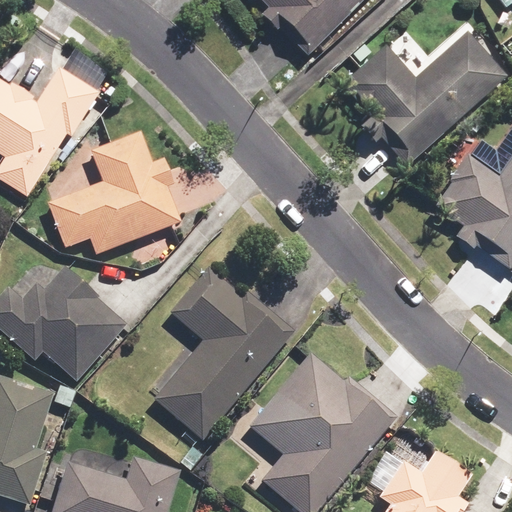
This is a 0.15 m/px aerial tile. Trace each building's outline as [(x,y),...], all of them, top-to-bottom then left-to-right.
[(306,56),(363,0),(256,0),(267,11),(264,13),(306,56)] [(365,125),(403,167),(504,77),(465,35),(415,80),(385,46),(339,87),(370,121),(365,125)] [(35,103),(0,81),(0,154),(4,157),(0,163),(0,181),(25,197),(64,133),(68,136),(95,91),(57,68),(35,103)] [(86,238),(93,255),(178,221),(164,187),(171,184),(161,158),(151,163),(138,132),(89,151),(101,181),(45,203),(62,247),(86,238)] [(507,271),(511,263),(511,152),(496,175),(467,155),(431,206),(461,226),(455,235),(507,271)] [(151,398),(200,439),(291,332),(242,291),(238,295),(205,267),(166,312),(200,341),(151,398)] [(40,352),(73,381),(124,325),(61,269),(41,291),(34,284),(20,299),(7,288),(0,294),(0,333),(31,361),(40,352)] [(318,511),(392,422),(307,353),(248,426),(283,453),(261,480),(300,511),(318,511)] [(52,393),(0,376),(0,494),(27,503),(43,452),(34,449),(52,393)] [(389,504),(383,511),(454,511),(463,500),(456,495),(469,476),(434,452),(421,471),(401,458),(376,495),(389,504)] [(164,511),(176,471),(131,458),(124,480),(65,463),(50,511),(164,511)]
